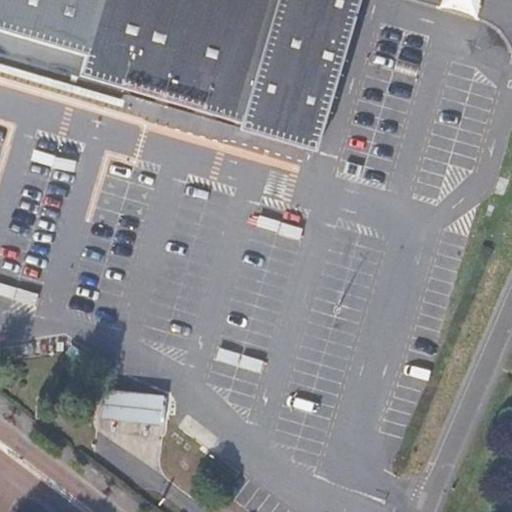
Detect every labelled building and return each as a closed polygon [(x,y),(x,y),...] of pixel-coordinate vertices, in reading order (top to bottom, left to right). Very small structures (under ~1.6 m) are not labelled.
[(121,88),(239,122),(236,133),(312,155),(356,0),(0,0),(0,67),(117,101),(121,88)] [(386,69),(407,75),(412,61),(391,55),(386,69)] [(127,247),(80,233),(76,244),(124,258),(127,247)] [(215,361),(262,374),(265,361),(219,348),(215,361)] [(128,423),(154,426),(157,395),(131,392),(99,388),(95,419),(128,423)]
